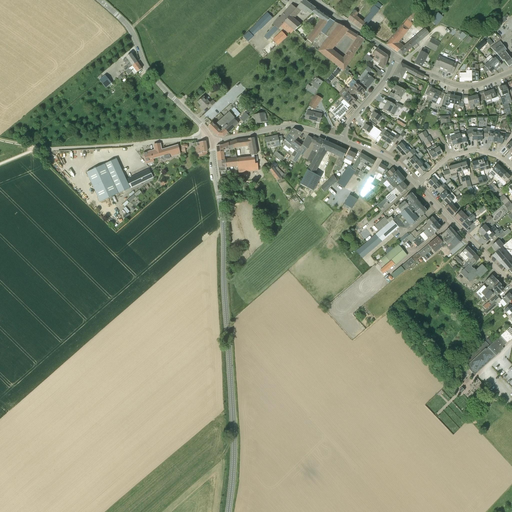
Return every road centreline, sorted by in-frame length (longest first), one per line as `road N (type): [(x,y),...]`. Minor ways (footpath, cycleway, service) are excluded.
road 1 (tertiary): [(228,511),(233,434),(224,234),(211,141)]
road 2 (tertiary): [(208,135),(151,75),(129,27),(99,0)]
road 3 (unclassified): [(208,135),(37,147)]
road 4 (tertiary): [(211,141),(291,125),(342,139)]
road 5 (tertiary): [(511,280),(417,185)]
road 6 (residential): [(511,70),(454,85),(396,56)]
